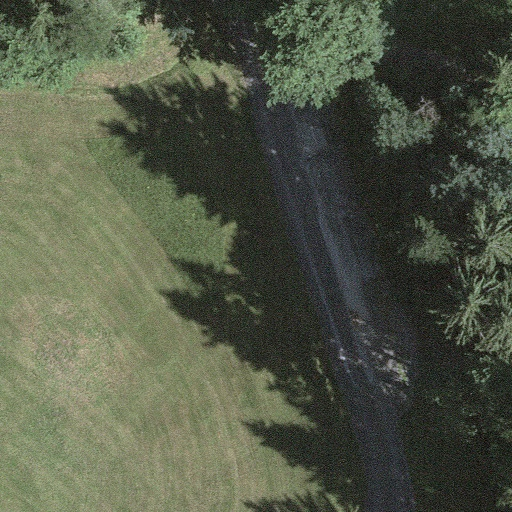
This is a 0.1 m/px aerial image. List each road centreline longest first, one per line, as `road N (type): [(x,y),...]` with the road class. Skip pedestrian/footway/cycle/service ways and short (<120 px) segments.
road 1 (unclassified): [(389,511),(382,420),(362,342),(252,23)]
road 2 (track): [(511,89),(252,23)]
